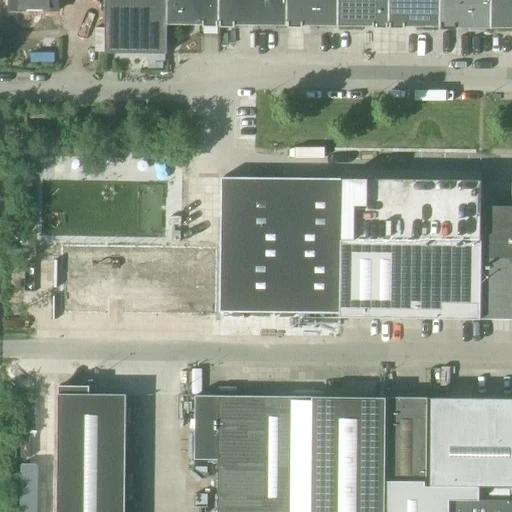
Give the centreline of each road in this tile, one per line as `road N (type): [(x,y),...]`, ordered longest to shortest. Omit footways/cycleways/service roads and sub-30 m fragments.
road 1 (residential): [(0,100),(216,102),(228,81),(511,82)]
road 2 (unclassified): [(215,351),(511,354)]
